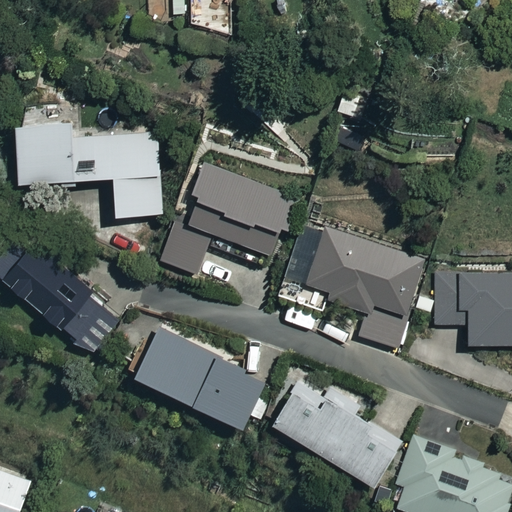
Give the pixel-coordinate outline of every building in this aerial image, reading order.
[(69,115),(7,117),(8,176),(103,174),(104,208),(156,207),(154,128),(70,130),(69,115)] [(268,265),(296,195),(199,156),(159,256),(193,270),(205,240),(268,265)] [(366,308),(358,333),(395,345),(422,259),(300,219),(275,297),(322,312),(328,295),(366,308)] [(118,312),(10,227),(0,239),(0,279),(89,349),(118,312)] [(511,271),(433,271),(433,320),(462,321),(462,338),(511,337),(511,271)] [(259,376),(149,321),(126,368),(236,423),(259,376)] [(316,390),(289,374),(263,416),(364,477),(391,433),(347,407),(352,398),(323,380),(316,390)] [(411,433),(391,481),(397,484),(390,500),(419,511),(497,511),(511,480),(448,454),(450,449),(411,433)] [(17,511),(31,480),(0,467),(0,511),(17,511)]
